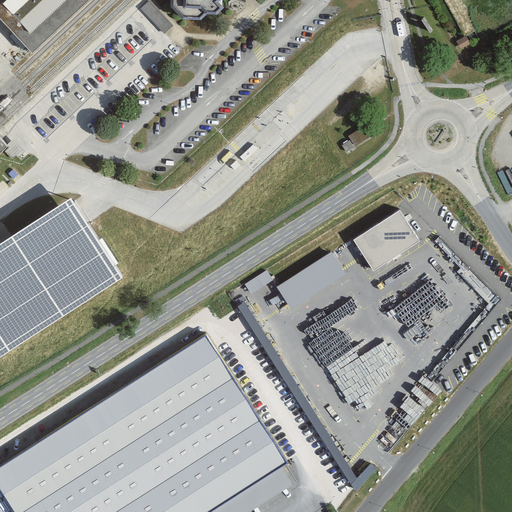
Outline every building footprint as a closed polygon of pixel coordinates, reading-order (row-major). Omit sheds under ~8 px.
[(0,0),(0,17),(33,53),(88,0),(0,0)] [(181,31),(201,30),(228,9),(228,0),(163,0),(166,16),(181,31)] [(0,81),(10,72),(0,61),(0,81)] [(359,138),(342,149),(349,160),(366,148),(359,138)] [(0,354),(126,276),(82,206),(0,257),(0,354)] [(419,242),(399,210),(353,240),(373,271),(419,242)] [(291,310),(346,274),(332,252),(277,287),(291,310)] [(264,283),(272,278),(267,269),(258,273),(264,283)] [(202,511),(291,456),(210,330),(0,464),(0,479),(21,511),(202,511)] [(357,488),(377,467),(370,460),(354,477),(348,471),(343,476),(357,488)]
